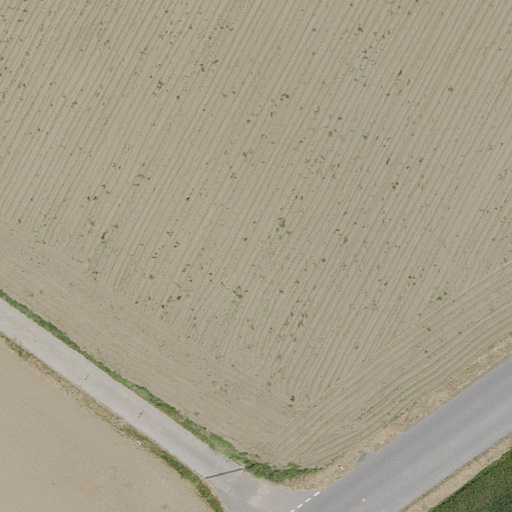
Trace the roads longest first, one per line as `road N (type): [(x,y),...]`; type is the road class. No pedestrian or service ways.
road 1 (track): [(293,511),(0,306)]
road 2 (tertiary): [(367,511),(511,406)]
